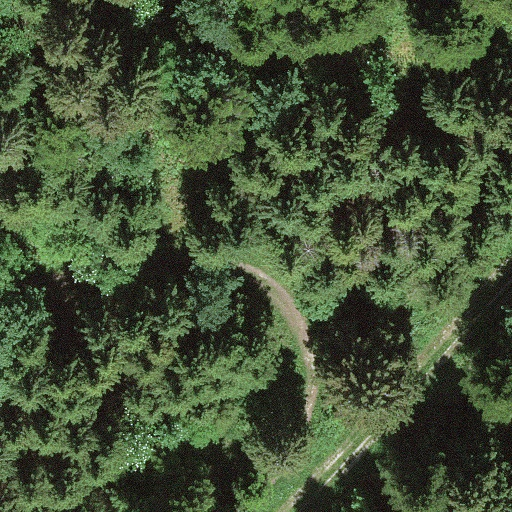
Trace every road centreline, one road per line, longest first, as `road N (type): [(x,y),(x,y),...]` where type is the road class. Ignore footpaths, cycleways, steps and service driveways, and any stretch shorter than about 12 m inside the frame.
road 1 (track): [(281,511),(511,266)]
road 2 (track): [(69,511),(122,395),(100,340),(34,336),(0,355)]
